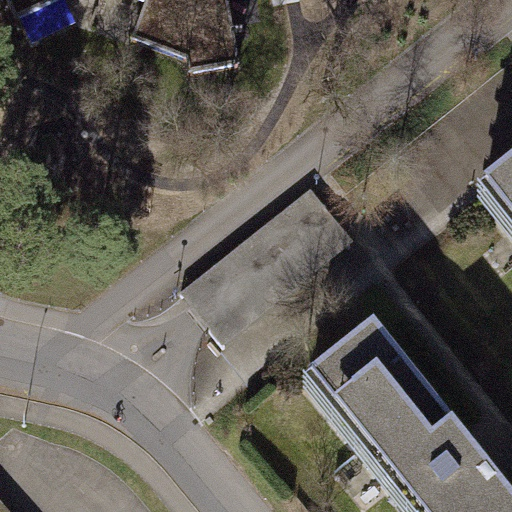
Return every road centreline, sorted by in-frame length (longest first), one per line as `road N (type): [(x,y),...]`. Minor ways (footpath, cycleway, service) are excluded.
road 1 (residential): [(47,365),(510,0)]
road 2 (residential): [(47,365),(117,391),(247,511)]
